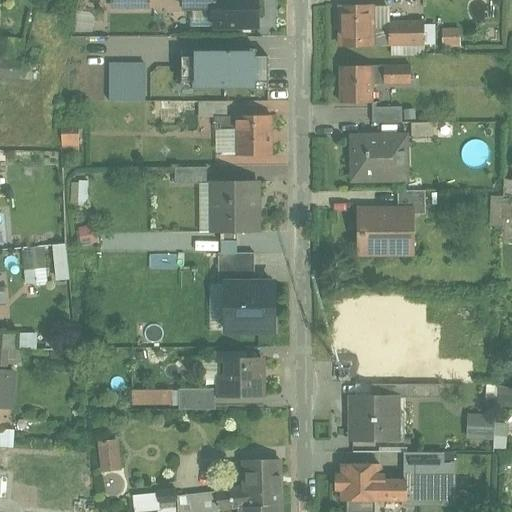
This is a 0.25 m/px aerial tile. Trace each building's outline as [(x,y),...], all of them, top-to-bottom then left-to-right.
[(183,0),(184,9),(214,10),(214,27),(258,27),(257,0),(183,0)] [(374,5),(343,5),(343,45),(374,44),(374,31),(374,5)] [(426,21),(391,21),(391,31),(374,31),(374,44),(427,44),(426,21)] [(436,47),(455,46),(454,28),(435,29),(436,47)] [(17,39),(5,37),(2,58),(14,59),(17,39)] [(257,52),(238,52),(238,47),(219,48),(219,52),(191,52),(192,81),(195,81),(195,89),(268,88),(268,57),(257,57),(257,52)] [(191,52),(181,52),(181,81),(192,81),(191,52)] [(23,62),(0,60),(0,75),(22,78),(23,62)] [(42,64),(23,62),(22,78),(40,80),(42,64)] [(144,65),(112,66),(112,100),(144,100),(144,65)] [(375,66),(344,66),(344,102),(375,102),(375,101),(375,84),(375,67),(375,66)] [(414,67),(375,67),(375,84),(414,84),(414,67)] [(227,101),(200,101),(200,117),(216,117),(216,116),(227,116),(227,101)] [(404,108),(378,107),(378,101),(375,101),(375,102),(374,124),(404,123),(404,108)] [(271,115),(237,116),(236,116),(227,116),(216,116),(216,117),(216,130),(237,130),(238,155),(272,155),(271,115)] [(435,123),(413,123),(413,139),(435,139),(435,123)] [(79,124),(62,124),(62,145),(79,145),(79,124)] [(407,138),(354,138),(354,180),(385,180),(385,172),(407,172),(407,138)] [(207,168),(176,168),(176,185),(207,184),(207,168)] [(69,182),(69,202),(89,202),(88,182),(69,182)] [(258,182),(213,183),(214,232),(258,232),(258,230),(256,230),(256,201),(258,201),(258,182)] [(425,191),(397,191),(397,210),(411,210),(411,215),(425,215),(425,191)] [(486,197),(485,226),(499,226),(499,197),(486,197)] [(397,210),(360,211),(360,219),(357,219),(358,234),(360,234),(360,254),(399,254),(399,245),(412,245),(411,215),(411,210),(397,210)] [(96,225),(78,228),(82,247),(100,244),(96,225)] [(68,246),(54,247),(57,281),(70,280),(68,246)] [(44,249),(25,251),(28,284),(47,282),(44,249)] [(226,284),(255,284),(255,253),(218,253),(218,284),(226,284)] [(255,284),(226,284),(227,332),(274,331),(274,284),(255,284)] [(396,309),(365,310),(354,310),(349,310),(339,310),(339,341),(350,341),(351,355),(372,355),(380,355),(410,354),(409,333),(409,320),(396,320),(396,309)] [(11,331),(0,329),(0,348),(10,349),(10,348),(11,333),(11,331)] [(19,333),(11,333),(10,348),(18,349),(19,333)] [(10,349),(0,348),(0,366),(8,367),(10,349)] [(264,359),(221,360),(221,396),(264,395),(264,359)] [(15,372),(0,371),(0,404),(14,405),(15,372)] [(385,385),(371,386),(371,397),(397,397),(397,399),(410,399),(410,385),(385,385)] [(441,385),(410,385),(410,399),(441,398),(441,385)] [(217,389),(181,389),(181,410),(217,410),(217,389)] [(173,390),(132,391),(132,406),(173,406),(173,390)] [(371,397),(353,398),(353,440),(391,440),(391,414),(397,414),(397,399),(397,397),(371,397)] [(496,418),(480,417),(479,429),(469,428),(469,438),(495,439),(496,426),(496,418)] [(508,426),(496,426),(495,439),(495,448),(507,448),(508,426)] [(117,439),(97,441),(100,472),(121,470),(117,439)] [(443,453),(409,453),(408,482),(409,482),(409,499),(433,500),(433,483),(443,483),(443,453)] [(283,505),(282,460),(246,461),(247,488),(242,506),(283,505)] [(381,465),(344,465),(344,475),(337,475),(337,490),(344,490),(344,501),(380,501),(380,499),(409,499),(409,482),(408,482),(381,482),(381,465)] [(247,488),(218,490),(220,511),(242,507),(242,506),(247,488)] [(202,511),(200,495),(190,497),(192,511),(202,511)]
